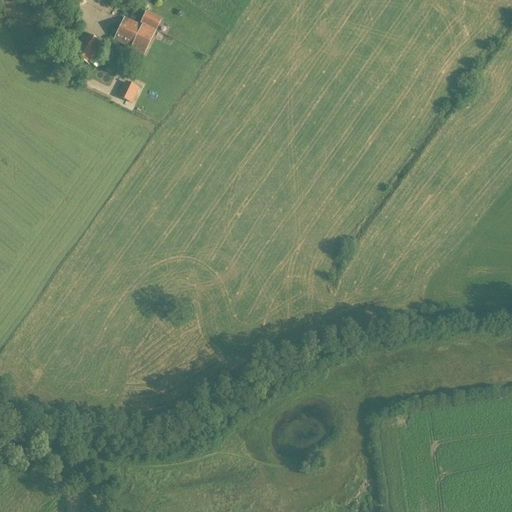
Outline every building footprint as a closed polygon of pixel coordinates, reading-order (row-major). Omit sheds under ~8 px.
[(146,13),(140,25),(141,26),(142,24),(156,31),(161,20),(146,13)] [(114,40),(128,47),(133,37),(136,38),(141,26),(140,25),(124,18),(114,40)] [(133,37),(128,47),(131,49),(131,50),(144,56),(156,31),(142,24),(141,26),(136,38),(133,37)] [(85,33),(71,53),(89,65),(102,44),(85,33)] [(134,96),(138,89),(128,84),(125,92),(134,96)]
